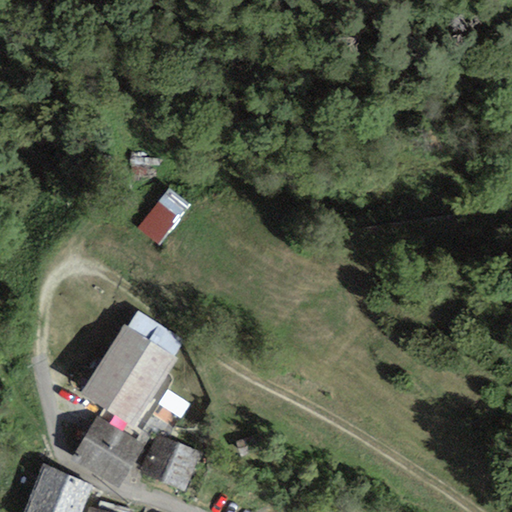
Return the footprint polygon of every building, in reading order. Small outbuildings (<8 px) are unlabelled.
[(138,311),(128,328),(172,356),(183,340),(138,311)] [(128,328),(123,326),(80,395),(134,429),(177,359),(172,356),(128,328)] [(97,417),(71,458),(118,488),(145,446),(97,417)] [(199,453),(156,437),(142,476),(184,491),(199,453)] [(82,511),(93,485),(44,465),(24,511),(82,511)]
